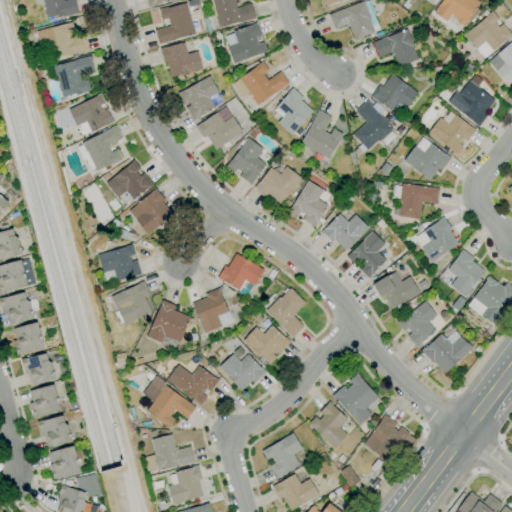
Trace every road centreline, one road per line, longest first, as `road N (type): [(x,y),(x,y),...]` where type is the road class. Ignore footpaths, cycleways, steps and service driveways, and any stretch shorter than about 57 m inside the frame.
road 1 (residential): [(463,431),(398,378),(305,260),(223,207),(169,149),(134,90),(111,0)]
road 2 (residential): [(246,511),(226,431),(285,399),(351,320)]
road 3 (residential): [(511,240),(477,193),(511,142)]
